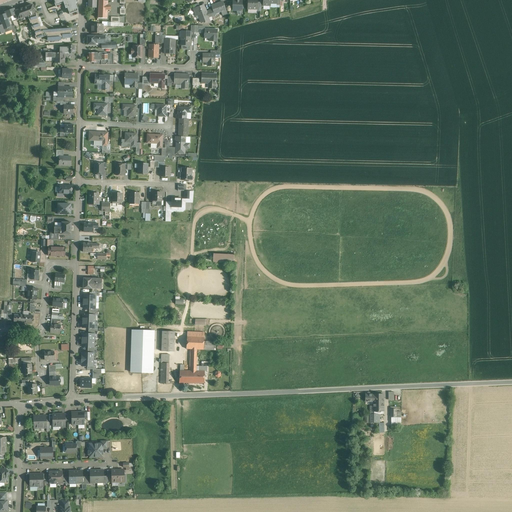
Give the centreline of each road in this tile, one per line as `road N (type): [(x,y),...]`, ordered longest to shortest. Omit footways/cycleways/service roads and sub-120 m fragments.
road 1 (residential): [(298,391),(73,401)]
road 2 (unclassified): [(511,382),(298,391)]
road 3 (residential): [(73,401),(76,264)]
